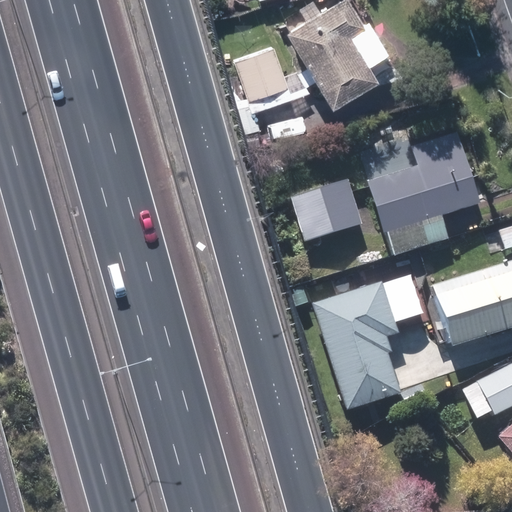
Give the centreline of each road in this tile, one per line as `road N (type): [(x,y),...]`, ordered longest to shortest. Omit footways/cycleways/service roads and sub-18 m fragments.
road 1 (motorway): [(51,0),(193,511)]
road 2 (motorway): [(168,0),(310,511)]
road 3 (motorway): [(115,511),(0,106)]
